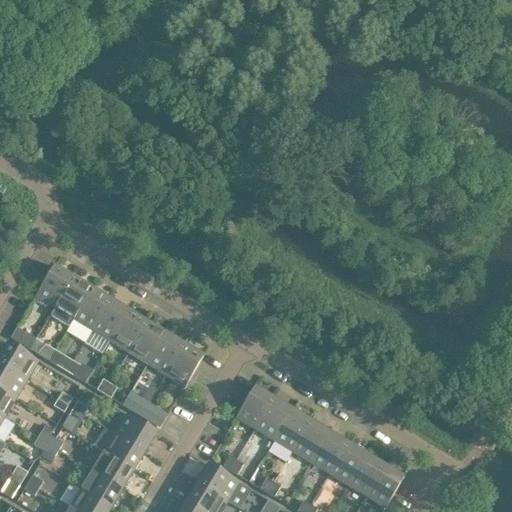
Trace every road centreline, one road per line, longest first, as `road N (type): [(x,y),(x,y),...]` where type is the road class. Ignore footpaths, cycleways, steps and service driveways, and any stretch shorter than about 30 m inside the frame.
road 1 (residential): [(422,511),(449,467),(247,342)]
road 2 (residential): [(247,342),(44,220)]
road 3 (residential): [(145,511),(247,342)]
